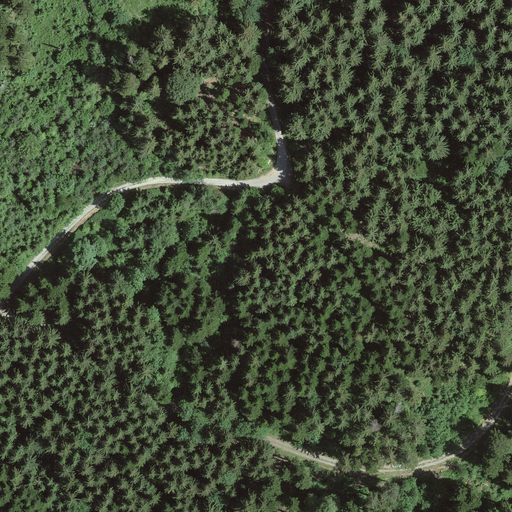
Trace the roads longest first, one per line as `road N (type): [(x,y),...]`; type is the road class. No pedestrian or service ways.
road 1 (track): [(511,404),(488,431),(457,445),(382,459),(315,455),(171,399),(41,324),(0,320)]
road 2 (track): [(0,304),(67,224),(115,191),(151,179),(251,183),(271,174),(281,150),(264,60),(271,0)]
